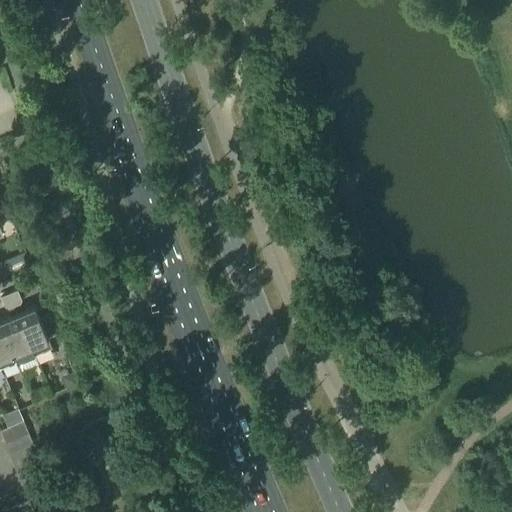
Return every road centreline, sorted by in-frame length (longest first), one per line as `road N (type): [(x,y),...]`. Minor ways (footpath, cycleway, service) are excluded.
road 1 (secondary): [(339,511),(254,313),(144,0)]
road 2 (secondary): [(80,0),(195,338),(264,511)]
